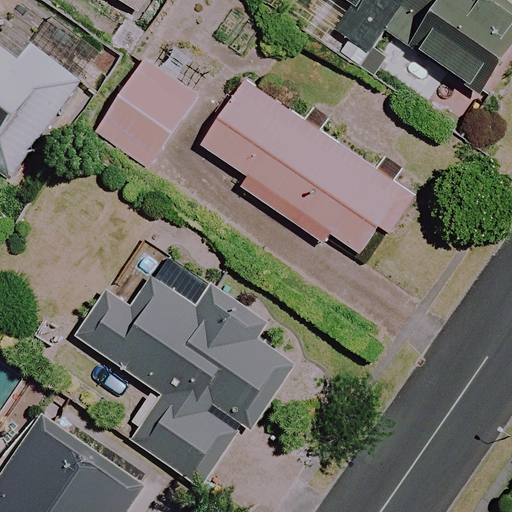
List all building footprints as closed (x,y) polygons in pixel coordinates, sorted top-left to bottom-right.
[(149,0),(122,0),(141,12),(149,0)] [(511,55),(511,7),(501,0),(346,0),(327,29),(369,58),(391,25),(488,91),(511,55)] [(24,60),(0,42),(0,157),(20,171),(84,81),(34,46),(24,60)] [(215,76),(174,47),(162,64),(154,59),(101,134),(150,168),(215,76)] [(418,196),(251,86),(210,148),(255,178),(248,190),(326,242),(332,232),(364,254),(383,225),(394,232),(418,196)] [(201,313),(157,283),(137,313),(112,296),(82,340),(168,397),(140,440),(203,482),(245,419),(254,425),(294,365),(256,340),(268,323),(217,289),(201,313)] [(133,511),(150,487),(50,418),(0,490),(0,511),(133,511)]
